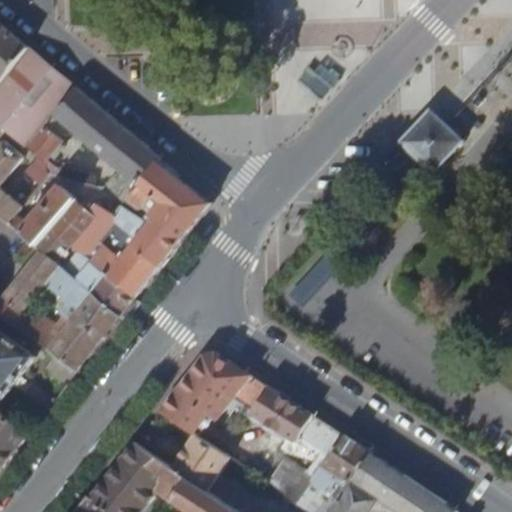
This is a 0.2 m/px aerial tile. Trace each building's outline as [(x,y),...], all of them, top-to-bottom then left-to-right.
[(0,99),(36,53),(8,30),(0,22),(0,99)] [(36,53),(0,99),(0,123),(30,147),(79,89),(55,69),(36,53)] [(312,70),(300,84),(324,103),(342,82),(323,67),(317,75),(312,70)] [(69,127),(104,156),(99,165),(114,177),(127,175),(140,186),(160,163),(163,160),(154,152),(108,113),(79,89),(30,147),(40,156),(47,161),(64,141),(60,137),(69,127)] [(467,141),(433,110),(403,142),(437,174),(467,141)] [(6,143),(0,151),(0,215),(11,225),(18,217),(24,209),(0,189),(0,187),(24,158),(6,143)] [(40,156),(27,172),(43,185),(51,176),(47,171),(46,170),(47,161),(40,156)] [(118,223),(137,240),(133,245),(161,266),(183,238),(211,204),(188,185),(160,163),(140,186),(127,201),(140,213),(146,208),(152,213),(147,219),(145,217),(142,220),(122,207),(119,211),(118,223)] [(51,176),(92,186),(90,177),(54,168),(47,171),(51,176)] [(30,227),(23,236),(26,238),(35,246),(38,248),(54,230),(66,215),(85,231),(96,218),(90,213),(81,205),(61,188),(30,227)] [(81,205),(90,213),(96,205),(86,200),(81,205)] [(140,213),(145,217),(147,219),(152,213),(146,208),(140,213)] [(111,209),(107,215),(118,223),(119,211),(111,209)] [(54,230),(73,246),(85,231),(66,215),(54,230)] [(11,226),(23,236),(30,227),(18,217),(11,225),(11,226)] [(54,230),(38,248),(42,251),(58,265),(63,259),(73,246),(54,230)] [(95,264),(136,299),(149,282),(161,266),(133,245),(122,260),(107,249),(95,264)] [(42,251),(37,257),(0,303),(0,312),(8,319),(54,351),(59,354),(79,371),(95,350),(121,316),(66,271),(63,268),(58,265),(42,251)] [(66,271),(121,316),(128,309),(136,299),(95,264),(87,258),(81,264),(75,260),(66,271)] [(63,259),(58,265),(63,268),(68,262),(63,259)] [(0,327),(0,402),(36,357),(0,327)] [(183,383),(177,391),(167,403),(160,413),(193,435),(201,440),(209,430),(216,421),(234,399),(254,415),(256,412),(299,441),(300,439),(313,418),(216,353),(210,354),(205,356),(183,383)] [(47,367),(68,384),(79,371),(59,354),(47,367)] [(0,410),(0,468),(1,469),(13,453),(29,433),(0,410)] [(313,418),(300,439),(321,454),(311,472),(317,476),(343,438),(318,421),(313,418)] [(182,451),(170,468),(236,511),(258,511),(260,509),(226,487),(224,490),(215,483),(218,478),(225,483),(232,473),(238,478),(245,469),(201,440),(193,435),(182,451)] [(317,476),(298,505),(308,511),(334,511),(371,457),(357,447),(343,438),(317,476)] [(299,441),(289,458),(311,472),(321,454),(300,439),(299,441)] [(184,511),(236,511),(170,468),(135,444),(113,473),(91,501),(88,498),(78,510),(76,511),(168,511),(168,510),(164,506),(169,501),(184,511)] [(371,457),(334,511),(372,511),(379,503),(391,511),(454,511),(432,497),(406,480),(393,471),(371,457)] [(289,458),(271,487),(298,505),(317,476),(311,472),(289,458)] [(259,479),(255,485),(267,493),(271,487),(259,479)]
